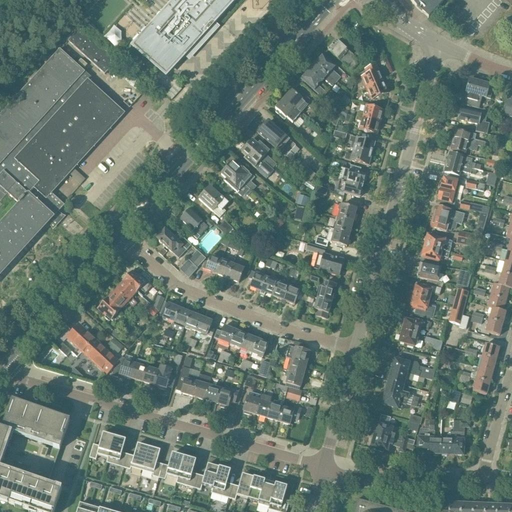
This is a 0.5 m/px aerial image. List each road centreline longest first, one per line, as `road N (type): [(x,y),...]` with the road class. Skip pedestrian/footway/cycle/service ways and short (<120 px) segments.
road 1 (residential): [(323,467),(22,379),(5,364)]
road 2 (residential): [(354,349),(437,44)]
road 3 (secondary): [(119,234),(324,0)]
road 4 (residential): [(354,349),(276,329),(177,287),(119,234)]
road 5 (residential): [(481,481),(323,467)]
road 6 (secondary): [(22,338),(119,234)]
road 7 (residential): [(323,467),(354,349)]
